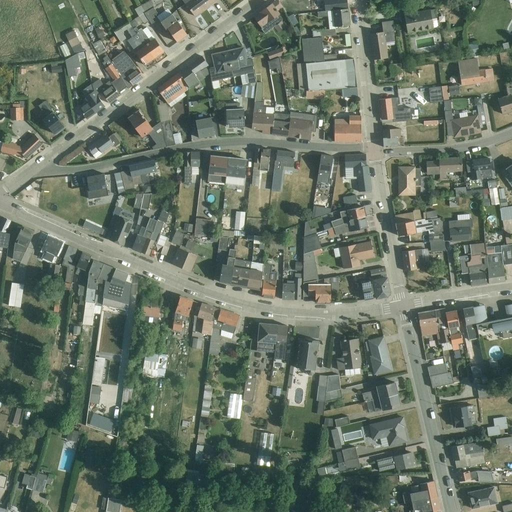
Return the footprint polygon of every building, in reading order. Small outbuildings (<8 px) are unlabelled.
[(182,0),(195,17),(217,0),(216,0),(182,0)] [(324,0),(325,11),(348,9),(347,0),(324,0)] [(150,1),(141,6),(151,20),(153,23),(156,21),(153,16),(157,13),(154,8),(150,1)] [(272,4),(254,17),(262,29),(265,33),(275,26),(278,31),(285,27),(281,22),(282,21),(278,16),(280,14),(272,4)] [(139,16),(143,22),(145,25),(151,20),(141,6),(135,9),(139,16)] [(335,27),(350,25),(348,9),(325,11),(317,12),(318,18),(328,17),(329,30),(312,31),(312,37),(336,35),(335,27)] [(434,9),(405,14),(408,32),(438,26),(437,18),(436,19),(434,9)] [(172,14),(161,23),(171,37),(172,36),(177,42),(187,35),(172,14)] [(136,27),(143,22),(139,16),(129,23),(133,29),(155,58),(164,52),(147,27),(143,31),(141,29),(139,31),(136,27)] [(374,59),(375,64),(379,64),(379,59),(388,58),(385,42),(395,41),(393,20),(382,22),(383,33),(378,34),(378,33),(376,33),(376,34),(370,35),(374,59)] [(145,66),(155,58),(133,29),(129,23),(114,32),(120,42),(126,38),(122,33),(127,30),(132,37),(127,41),(145,66)] [(95,29),(100,40),(104,38),(103,36),(104,35),(102,29),(100,30),(99,28),(95,29)] [(75,54),(83,49),(74,31),(66,35),(75,54)] [(305,63),(337,61),(336,54),(324,56),(323,48),(327,47),(327,43),(323,43),(322,38),(302,40),(305,63)] [(92,45),(99,56),(106,51),(100,41),(92,45)] [(70,54),(65,43),(59,46),(64,57),(70,54)] [(470,55),(470,57),(475,56),(475,54),(479,53),(477,44),(468,45),(470,55)] [(286,47),(267,53),(270,60),(288,54),(286,47)] [(246,59),(244,48),(228,51),(234,77),(240,75),(242,85),(257,82),(252,58),(246,59)] [(142,75),(123,51),(112,60),(124,79),(126,77),(133,86),(144,77),(142,75)] [(219,80),(234,77),(228,51),(212,55),(215,67),(210,68),(213,87),(213,91),(220,89),(219,80)] [(78,53),(65,61),(68,77),(77,75),(76,69),(81,67),(78,53)] [(119,93),(127,87),(107,56),(103,59),(105,61),(103,63),(107,68),(105,69),(114,81),(111,83),(119,93)] [(202,56),(179,73),(185,82),(190,89),(206,78),(201,71),(208,65),(202,56)] [(461,86),(487,82),(486,81),(494,80),(492,68),(479,70),(477,58),(458,61),(461,86)] [(357,87),(354,60),(354,59),(337,61),(305,63),(297,64),(299,91),(320,91),(320,90),(357,88),(357,87)] [(401,64),(391,65),(393,79),(394,79),(395,81),(402,80),(404,80),(401,64)] [(171,107),(186,96),(184,93),(187,91),(185,83),(185,82),(179,73),(157,89),(171,107)] [(283,78),(278,78),(281,95),(286,95),(283,78)] [(111,83),(109,81),(104,86),(99,79),(92,84),(94,91),(97,96),(101,93),(109,104),(120,95),(119,93),(111,83)] [(255,99),(257,82),(242,85),(241,97),(255,99)] [(262,82),(257,82),(255,99),(252,130),(263,130),(262,133),(271,135),(274,114),(275,108),(264,107),(264,102),(261,102),(262,82)] [(502,115),(511,111),(511,82),(507,84),(506,84),(508,93),(509,96),(498,99),(502,115)] [(94,91),(92,84),(82,90),(85,98),(88,102),(79,108),(86,118),(87,119),(105,106),(97,96),(94,91)] [(443,100),(450,99),(450,96),(449,96),(447,86),(441,87),(443,100)] [(443,100),(441,87),(429,89),(431,103),(443,102),(443,100)] [(358,96),(357,88),(342,90),(343,97),(358,96)] [(64,115),(50,97),(39,106),(47,116),(42,120),(48,128),(49,127),(54,134),(55,133),(56,135),(65,128),(59,119),(64,115)] [(400,98),(379,100),(381,120),(382,120),(382,123),(412,120),(411,108),(404,109),(404,111),(398,112),(397,104),(400,104),(400,98)] [(10,108),(11,120),(23,120),(23,110),(26,109),(26,101),(20,102),(20,104),(13,105),(13,108),(10,108)] [(239,103),(226,104),(226,127),(229,127),(228,127),(243,126),(245,126),(244,109),(239,109),(239,103)] [(161,122),(152,128),(139,110),(133,114),(134,115),(128,118),(132,124),(128,127),(135,137),(139,134),(143,138),(148,133),(157,144),(151,148),(151,150),(166,147),(161,122)] [(315,132),(317,116),(290,112),(289,115),(287,137),(310,140),(312,132),(315,132)] [(460,118),(452,120),(454,131),(455,137),(480,132),(476,115),(468,117),(467,112),(459,114),(460,118)] [(287,137),(289,115),(274,114),(271,135),(287,137)] [(335,142),(361,142),(361,116),(349,116),(349,119),(335,119),(335,142)] [(212,136),(214,135),(211,118),(196,121),(199,138),(204,137),(212,135),(212,136)] [(176,119),(171,121),(176,144),(191,141),(189,131),(184,132),(184,131),(179,132),(176,119)] [(161,122),(166,147),(175,145),(170,121),(169,120),(161,122)] [(393,147),(404,146),(404,137),(400,138),(400,129),(383,130),(382,130),(383,138),(383,148),(393,147)] [(129,155),(113,134),(109,137),(106,134),(88,148),(96,159),(114,146),(122,156),(129,155)] [(21,147),(16,146),(17,145),(3,141),(0,152),(14,155),(14,154),(21,156),(22,155),(27,159),(43,144),(34,135),(21,147)] [(85,143),(59,162),(59,165),(87,164),(79,154),(88,148),(85,143)] [(255,154),(253,172),(252,185),(258,185),(259,173),(259,170),(268,171),(270,150),(262,149),(256,148),(255,154)] [(277,151),(276,161),(275,160),(274,168),(283,170),(284,166),(292,168),(292,167),(293,167),(295,153),(277,151)] [(191,153),(185,153),(185,183),(191,183),(191,175),(199,175),(199,167),(200,167),(200,152),(191,152),(191,153)] [(371,190),(368,166),(366,167),(366,155),(345,156),(346,180),(357,179),(359,192),(371,190)] [(226,183),(228,158),(211,156),(208,181),(226,183)] [(245,178),(247,160),(228,158),(226,183),(225,188),(234,189),(234,182),(237,182),(238,177),(245,178)] [(439,161),(426,162),(427,175),(440,174),(440,180),(447,180),(446,172),(462,171),(462,158),(439,159),(439,161)] [(489,159),(466,162),(468,173),(470,172),(471,180),(492,177),(489,159)] [(129,166),(130,170),(121,172),(125,190),(135,188),(134,185),(142,183),(141,177),(145,176),(145,174),(157,172),(155,160),(129,166)] [(318,161),(317,181),(329,182),(330,162),(318,161)] [(506,167),(500,171),(511,187),(511,163),(509,165),(510,167),(507,169),(506,167)] [(421,177),(421,169),(415,169),(414,168),(399,168),(399,195),(415,195),(415,186),(421,186),(421,177)] [(87,178),(89,192),(107,189),(104,174),(87,178)] [(429,177),(421,177),(421,186),(421,198),(429,198),(429,177)] [(280,182),(272,182),(271,190),(279,191),(280,182)] [(466,196),(466,191),(466,187),(455,188),(456,196),(466,196)] [(499,204),(497,188),(483,190),(483,194),(484,206),(489,206),(489,199),(488,199),(487,194),(490,194),(491,206),(499,204)] [(144,194),(136,194),(133,208),(141,209),(141,208),(144,194)] [(151,194),(144,194),(141,208),(148,209),(151,194)] [(356,195),(343,198),(345,206),(357,203),(356,195)] [(502,221),(511,219),(511,206),(500,208),(502,221)] [(366,217),(364,207),(339,212),(341,218),(331,222),(331,223),(323,226),(324,231),(328,229),(349,222),(349,220),(366,217)] [(157,221),(160,213),(159,213),(153,210),(146,228),(142,226),(139,235),(138,234),(132,249),(141,253),(147,238),(150,239),(157,221)] [(396,224),(421,219),(420,210),(413,211),(413,214),(395,217),(396,224)] [(436,211),(423,212),(424,218),(427,218),(427,220),(437,219),(436,211)] [(169,215),(162,212),(158,220),(166,223),(169,215)] [(115,228),(110,240),(123,246),(133,222),(118,216),(113,227),(115,228)] [(0,224),(0,246),(7,248),(11,227),(9,226),(11,221),(3,217),(0,224)] [(235,217),(234,229),(243,230),(244,218),(235,217)] [(330,236),(368,228),(366,217),(349,220),(349,222),(328,229),(330,236)] [(430,242),(444,241),(443,233),(440,218),(437,219),(427,220),(425,221),(425,219),(421,219),(396,224),(398,236),(429,230),(428,226),(432,226),(433,233),(428,233),(429,242),(430,242)] [(210,220),(196,219),(195,234),(208,235),(210,220)] [(451,242),(471,240),(470,227),(473,227),(472,220),(449,222),(451,242)] [(172,240),(160,235),(163,224),(157,221),(150,239),(147,238),(141,253),(149,256),(154,243),(163,247),(161,254),(166,256),(171,243),(172,240)] [(183,231),(192,233),(194,225),(185,224),(183,231)] [(104,229),(93,225),(91,230),(102,235),(104,229)] [(17,227),(13,258),(21,261),(35,231),(31,229),(28,229),(28,228),(17,227)] [(172,240),(171,243),(180,246),(185,235),(176,231),(172,240)] [(269,248),(284,250),(285,231),(279,231),(278,235),(271,234),(269,248)] [(321,249),(317,233),(304,238),(304,254),(321,249)] [(264,244),(264,236),(254,236),(253,244),(259,244),(259,249),(265,249),(265,245),(264,244)] [(50,237),(41,257),(51,262),(54,256),(56,257),(62,243),(50,237)] [(227,251),(229,237),(221,237),(219,237),(218,250),(227,251)] [(195,244),(188,241),(185,247),(193,250),(195,244)] [(444,241),(430,242),(431,252),(445,251),(444,241)] [(371,242),(334,249),(335,257),(341,256),(343,269),(361,266),(359,260),(374,257),(371,242)] [(481,263),(481,267),(488,266),(487,255),(486,255),(485,243),(463,246),(464,253),(471,253),(471,256),(480,256),(481,263)] [(511,244),(507,245),(486,247),(487,255),(488,266),(488,272),(489,284),(505,281),(503,265),(511,264),(511,244)] [(73,260),(77,250),(77,249),(69,246),(62,265),(67,267),(65,283),(58,282),(57,288),(71,291),(75,263),(72,262),(73,260)] [(179,248),(172,264),(177,266),(190,272),(197,256),(179,248)] [(235,259),(236,250),(230,249),(227,265),(222,265),(219,282),(230,285),(235,259)] [(323,253),(321,249),(304,254),(304,283),(319,280),(313,256),(323,253)] [(77,261),(79,262),(76,267),(78,267),(76,274),(80,275),(78,286),(80,286),(78,294),(81,295),(79,304),(85,305),(89,272),(85,270),(90,259),(92,256),(83,252),(77,250),(73,260),(77,261)] [(421,250),(402,252),(404,271),(426,268),(424,259),(422,259),(421,250)] [(247,288),(252,262),(235,259),(230,285),(247,288)] [(105,284),(107,281),(112,268),(103,264),(94,260),(89,272),(85,305),(80,337),(91,338),(94,313),(101,314),(102,305),(105,284)] [(488,272),(488,266),(481,267),(481,263),(468,265),(468,260),(460,261),(462,274),(469,273),(471,286),(486,284),(485,273),(488,272)] [(261,290),(264,264),(252,262),(247,288),(261,290)] [(58,278),(60,266),(48,264),(48,269),(50,269),(49,276),(58,278)] [(265,265),(261,297),(274,299),(277,273),(270,272),(271,265),(265,265)] [(390,293),(386,274),(385,268),(370,270),(371,276),(366,276),(367,282),(361,283),(364,299),(365,300),(387,296),(390,293)] [(105,284),(102,305),(127,311),(131,284),(125,281),(127,274),(117,270),(111,283),(107,281),(105,284)] [(283,284),(282,300),(294,300),(300,300),(301,279),(301,274),(295,274),(294,278),(287,278),(287,284),(283,284)] [(315,303),(331,303),(330,278),(319,280),(304,283),(304,296),(315,296),(315,303)] [(449,283),(446,278),(439,282),(442,287),(449,283)] [(12,283),(9,306),(21,307),(24,285),(12,283)] [(143,297),(140,320),(142,323),(155,325),(158,323),(161,299),(143,297)] [(183,320),(187,321),(193,301),(180,297),(175,312),(173,330),(181,331),(183,320)] [(194,315),(198,316),(198,317),(204,319),(202,334),(211,336),(213,322),(211,321),(215,308),(202,304),(201,304),(196,302),(194,315)] [(473,307),(478,330),(484,328),(484,326),(486,326),(487,327),(487,328),(488,328),(489,328),(489,327),(490,327),(490,326),(490,325),(492,324),(494,333),(502,331),(503,338),(511,336),(511,304),(505,306),(507,316),(500,318),(500,320),(487,323),(485,311),(485,310),(484,309),(483,308),(482,307),(481,307),(480,307),(479,307),(479,306),(473,307)] [(479,338),(478,330),(473,307),(463,309),(469,340),(479,338)] [(221,310),(215,308),(211,321),(213,322),(211,336),(209,354),(218,355),(221,330),(234,334),(240,316),(221,310)] [(453,349),(445,313),(445,309),(435,311),(441,344),(443,351),(453,349)] [(439,345),(441,344),(435,311),(418,313),(422,337),(436,334),(439,345)] [(453,349),(453,351),(459,350),(458,344),(462,343),(461,333),(458,334),(456,327),(459,326),(456,311),(445,313),(453,349)] [(259,323),(257,351),(275,353),(278,325),(259,323)] [(284,360),(287,326),(278,325),(275,353),(274,359),(284,360)] [(375,375),(392,370),(383,337),(369,341),(372,356),(370,357),(375,375)] [(202,340),(193,338),(192,348),(201,349),(202,340)] [(300,341),(296,368),(306,369),(306,373),(308,376),(312,376),(315,374),(319,341),(306,339),(306,341),(300,341)] [(342,356),(342,358),(336,359),(338,371),(345,370),(346,376),(361,374),(357,339),(346,340),(343,340),(343,341),(341,341),(343,355),(342,356)] [(156,378),(159,354),(146,352),(143,376),(156,378)] [(84,368),(85,355),(78,354),(77,367),(84,368)] [(105,358),(95,357),(92,384),(101,385),(105,358)] [(445,363),(428,368),(430,377),(447,373),(445,363)] [(479,365),(471,367),(473,378),(482,377),(479,365)] [(499,366),(489,368),(491,379),(501,377),(499,366)] [(253,370),(247,370),(243,400),(253,401),(256,378),(253,378),(253,370)] [(447,373),(430,377),(432,388),(454,383),(451,372),(447,373)] [(339,375),(328,376),(326,392),(340,389),(339,375)] [(316,401),(325,402),(326,392),(328,376),(319,376),(316,401)] [(134,380),(126,379),(123,402),(131,403),(134,380)] [(366,402),(397,394),(395,383),(388,384),(376,387),(377,390),(362,394),(362,395),(363,395),(364,402),(366,402)] [(201,416),(208,417),(213,385),(206,384),(201,416)] [(98,403),(100,386),(90,385),(89,402),(98,403)] [(488,385),(477,387),(479,398),(490,397),(488,385)] [(281,389),(273,388),(272,396),(280,396),(280,397),(285,398),(286,392),(281,391),(281,389)] [(340,389),(326,392),(325,402),(343,398),(340,389)] [(240,419),(243,395),(231,393),(227,417),(240,419)] [(397,394),(366,402),(369,413),(400,406),(397,394)] [(474,406),(452,409),(454,426),(456,426),(456,427),(472,425),(471,424),(476,423),(474,406)] [(23,410),(17,408),(13,424),(19,425),(23,410)] [(109,433),(114,420),(93,412),(87,425),(109,433)] [(348,417),(335,420),(337,427),(350,424),(348,417)] [(494,427),(487,428),(488,437),(505,434),(504,429),(507,429),(506,428),(508,428),(506,417),(493,419),(494,427)] [(332,427),(333,419),(325,418),(324,426),(332,427)] [(403,418),(369,426),(373,440),(380,439),(382,445),(384,447),(407,441),(403,427),(405,426),(403,418)] [(31,436),(39,438),(41,430),(40,430),(41,427),(36,425),(35,429),(33,428),(31,436)] [(337,428),(330,429),(333,450),(341,449),(337,428)] [(66,440),(76,442),(79,432),(69,429),(66,440)] [(269,466),(274,435),(262,433),(257,464),(269,466)] [(511,436),(496,440),(498,449),(506,448),(506,447),(511,445),(511,436)] [(482,442),(451,447),(454,461),(455,461),(456,468),(471,465),(470,458),(484,455),(482,442)] [(358,459),(355,447),(342,450),(345,462),(358,459)] [(96,450),(85,451),(86,466),(97,465),(97,458),(100,458),(100,451),(96,451),(96,450)] [(411,453),(393,457),(393,456),(377,460),(379,472),(396,468),(396,470),(414,466),(411,453)] [(360,467),(358,459),(345,462),(346,470),(360,467)] [(200,461),(195,460),(194,465),(209,468),(210,463),(204,462),(204,460),(201,460),(200,461)] [(326,473),(325,467),(318,468),(320,475),(326,473)] [(199,471),(188,469),(186,483),(208,486),(210,475),(199,473),(199,471)] [(469,471),(457,474),(459,482),(471,479),(471,480),(478,478),(477,471),(470,473),(469,471)] [(26,488),(32,490),(36,474),(34,473),(32,477),(30,476),(26,488)] [(51,485),(52,479),(48,478),(48,476),(37,473),(36,474),(32,490),(44,493),(46,483),(51,485)] [(397,476),(387,476),(388,485),(398,484),(397,476)] [(423,499),(437,496),(434,481),(433,481),(419,485),(421,491),(403,495),(405,503),(411,502),(423,499)] [(494,487),(468,493),(472,509),(498,503),(494,487)] [(296,490),(285,489),(284,505),(295,507),(296,490)] [(412,511),(435,511),(440,511),(437,496),(423,499),(411,502),(413,510),(412,510),(412,511)] [(110,511),(119,511),(121,500),(108,498),(106,510),(106,511),(110,511)]
